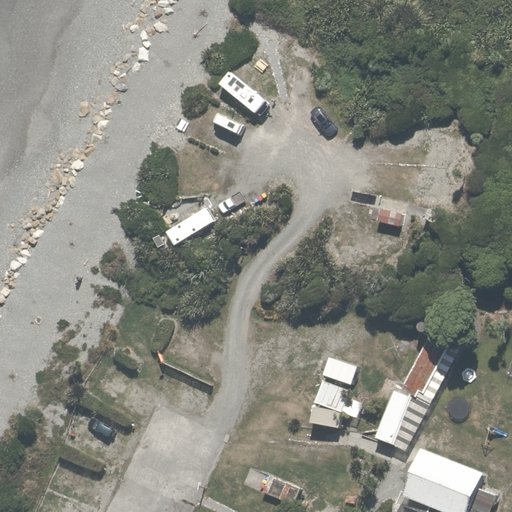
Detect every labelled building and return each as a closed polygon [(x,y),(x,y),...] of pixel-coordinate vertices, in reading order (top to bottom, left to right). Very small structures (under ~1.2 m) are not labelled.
[(215,108),(181,106),(179,139),(228,142),(229,123),(215,122),(215,108)] [(361,357),(395,324),(367,295),(333,327),(361,357)] [(313,328),(280,326),(279,364),(312,365),(313,328)] [(467,344),(437,328),(388,420),(418,435),(467,344)] [(366,393),(328,376),(317,402),(354,419),(366,393)] [(97,426),(89,444),(118,458),(126,441),(97,426)] [(488,472),(427,447),(409,492),(457,511),(491,511),(500,490),(484,483),(488,472)] [(302,481),(273,470),(265,491),(294,502),(302,481)] [(346,511),(317,500),(311,511),(346,511)]
